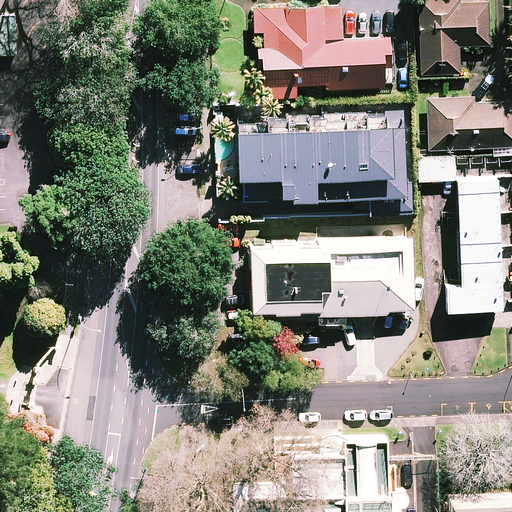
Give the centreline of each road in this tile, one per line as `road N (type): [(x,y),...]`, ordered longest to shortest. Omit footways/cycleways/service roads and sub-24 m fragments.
road 1 (secondary): [(147,0),(145,299),(132,405)]
road 2 (secondary): [(104,404),(118,263),(115,0)]
road 3 (residential): [(511,390),(132,405)]
